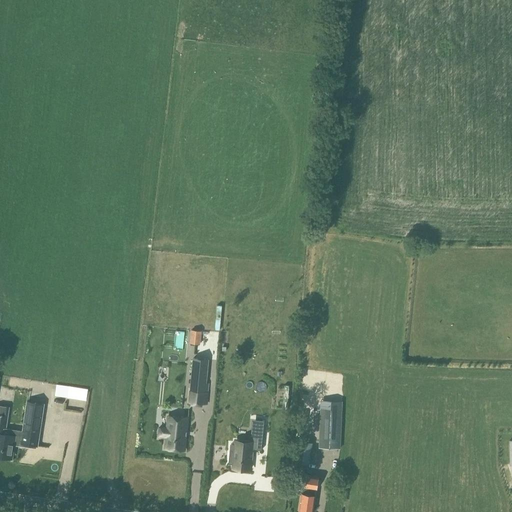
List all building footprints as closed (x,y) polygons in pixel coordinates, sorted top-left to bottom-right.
[(200,344),(201,331),(192,330),(191,343),(200,344)] [(188,363),(185,409),(192,410),(192,398),(202,398),(204,364),(188,363)] [(54,382),(53,394),(65,396),(67,384),(54,382)] [(0,395),(9,396),(9,385),(0,384),(0,395)] [(236,436),(238,385),(215,384),(212,435),(236,436)] [(0,433),(0,456),(11,458),(14,441),(20,442),(20,444),(38,446),(38,444),(39,444),(45,403),(27,400),(21,435),(14,434),(14,435),(5,434),(0,433)] [(0,433),(5,434),(9,406),(0,405),(0,433)] [(342,410),(321,409),(319,447),(340,448),(342,410)] [(156,433),(155,444),(162,445),(162,456),(183,458),(185,423),(164,422),(164,433),(156,433)] [(291,465),(306,467),(310,443),(295,441),(291,465)] [(231,461),(228,479),(232,480),(230,492),(253,496),(261,453),(237,450),(235,461),(231,461)] [(302,494),(300,510),(309,511),(312,511),(315,496),(313,496),(314,489),(316,489),(318,477),(300,474),(298,486),(304,487),(303,494),(302,494)]
